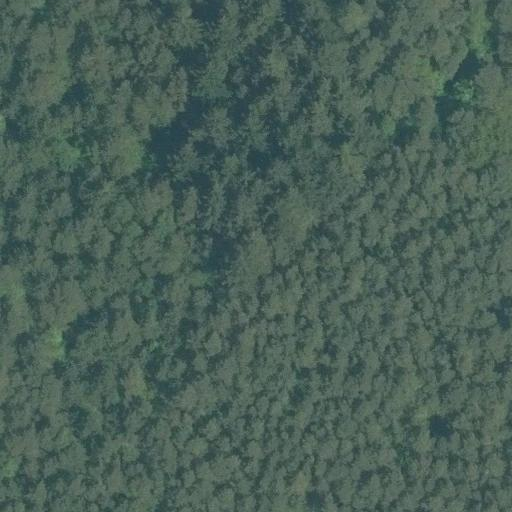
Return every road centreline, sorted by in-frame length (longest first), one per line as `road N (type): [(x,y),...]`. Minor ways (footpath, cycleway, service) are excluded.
road 1 (track): [(511,52),(416,131),(219,333)]
road 2 (track): [(84,0),(219,333)]
road 3 (track): [(77,489),(219,333)]
